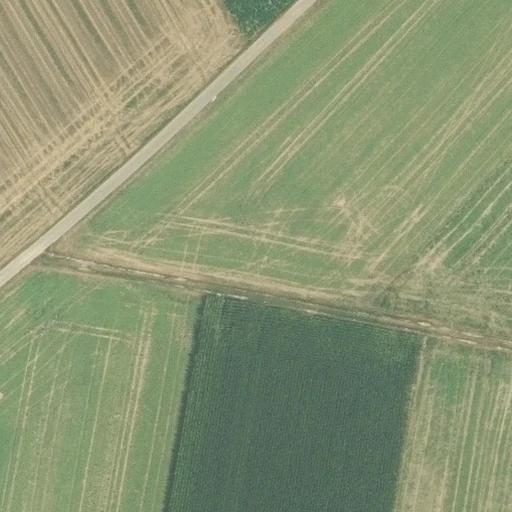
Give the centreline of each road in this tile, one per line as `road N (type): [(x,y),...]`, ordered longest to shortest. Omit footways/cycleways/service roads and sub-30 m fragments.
road 1 (track): [(25,261),(511,351)]
road 2 (track): [(311,0),(0,282)]
